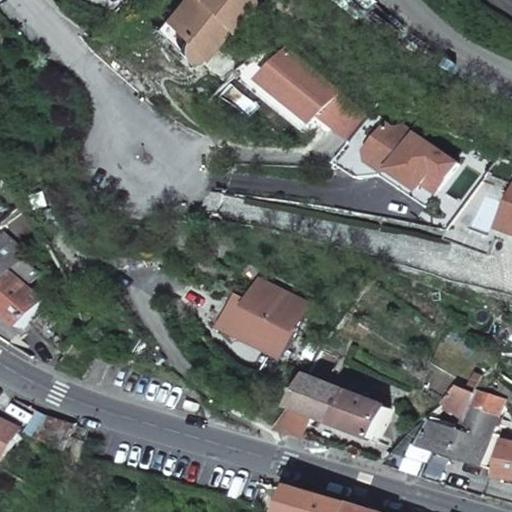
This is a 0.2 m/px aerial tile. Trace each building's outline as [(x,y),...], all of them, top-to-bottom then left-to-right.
[(172,0),(156,16),(193,55),(249,0),(172,0)] [(156,16),(147,25),(184,63),(193,55),(156,16)] [(316,116),(344,140),(362,113),(282,47),(263,72),(316,116)] [(310,123),(316,116),(263,72),(257,80),(310,123)] [(430,199),(455,162),(399,125),(389,127),(382,122),(363,149),(365,160),(379,170),(380,171),(387,169),(430,199)] [(379,170),(376,175),(424,207),(430,199),(387,169),(380,171),(379,170)] [(476,183),(456,234),(487,246),(505,194),(476,183)] [(511,202),(503,226),(511,229),(511,202)] [(23,256),(27,251),(5,232),(0,236),(0,281),(10,270),(23,256)] [(31,262),(23,256),(10,270),(18,277),(31,262)] [(109,272),(95,287),(113,304),(147,267),(109,272)] [(18,277),(10,270),(0,281),(0,309),(21,328),(44,301),(18,277)] [(236,291),(219,327),(284,359),(312,300),(258,274),(248,297),(236,291)] [(310,378),(298,411),(319,419),(381,439),(392,406),(320,383),(328,370),(335,373),(348,353),(332,346),(310,378)] [(505,396),(474,387),(473,391),(460,383),(445,399),(463,416),(460,427),(431,419),(423,443),(486,464),(505,396)] [(312,441),(319,419),(298,411),(293,410),(283,432),(312,441)] [(76,424),(48,412),(40,436),(70,448),(76,424)] [(405,442),(391,463),(390,465),(402,469),(414,443),(426,419),(419,416),(405,442)] [(23,429),(0,420),(0,477),(5,479),(23,429)] [(498,475),(511,477),(511,440),(504,439),(498,475)] [(283,511),(291,487),(278,482),(273,496),(276,498),(272,511),(283,511)] [(351,511),(354,504),(296,488),(288,511),(351,511)]
